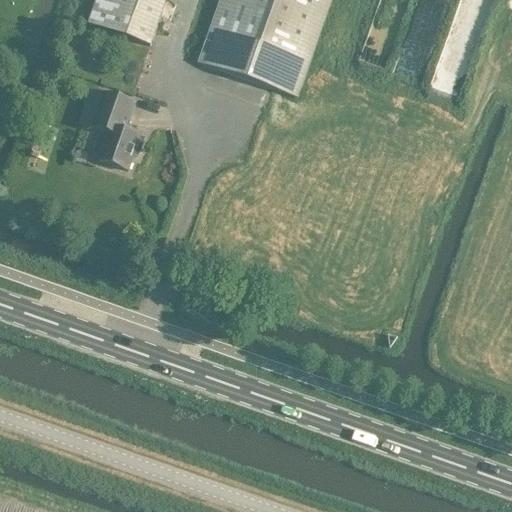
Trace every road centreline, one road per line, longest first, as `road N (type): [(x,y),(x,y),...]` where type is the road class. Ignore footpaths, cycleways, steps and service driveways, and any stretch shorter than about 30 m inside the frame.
road 1 (primary): [(511,482),(0,302)]
road 2 (unknown): [(139,351),(202,163),(179,55),(188,0)]
road 3 (unclassified): [(274,511),(0,416)]
